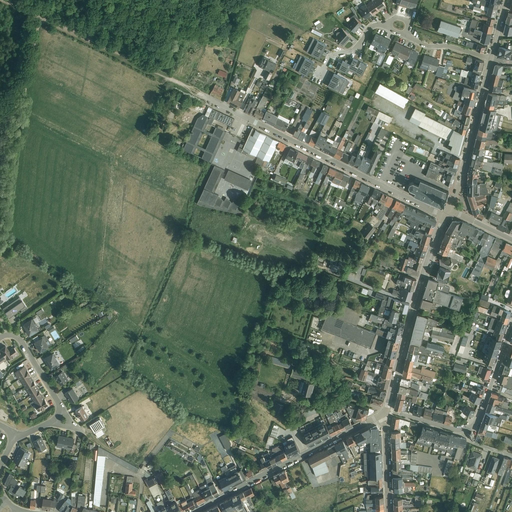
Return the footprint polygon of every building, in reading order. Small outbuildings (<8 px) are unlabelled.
[(372,1),(379,11),(386,7),(382,1),(384,0),(371,0),(372,0),(372,1)] [(409,0),(407,7),(413,9),(414,6),(415,7),(417,0),(409,0)] [(498,4),(484,0),(472,0),(472,2),(477,4),(478,0),(481,1),(480,5),(481,5),(497,10),(498,4)] [(366,5),(373,16),(379,11),(372,1),(366,5)] [(373,16),(366,5),(365,4),(358,9),(366,20),(369,17),(369,18),(373,16)] [(497,10),(481,5),(480,8),(474,6),(472,11),(477,12),(481,13),(495,17),(497,10)] [(361,23),(359,20),(355,14),(350,18),(351,20),(348,22),(350,24),(348,26),(354,32),(362,24),(361,23)] [(485,24),(493,26),(495,19),(482,16),(481,19),(486,20),(485,24)] [(493,26),(485,24),(484,24),(483,26),(481,25),(480,27),(476,26),(478,21),(472,19),(470,27),(471,27),(470,29),(491,34),(493,26)] [(447,34),(453,36),(458,38),(458,36),(460,37),(462,29),(460,29),(461,27),(446,22),(441,21),(437,31),(447,34)] [(511,25),(505,24),(503,34),(511,35),(511,34),(511,25)] [(470,27),(468,34),(476,36),(477,35),(480,36),(479,41),(488,44),(490,37),(491,34),(470,29),(471,27),(470,27)] [(312,29),(311,32),(321,37),(322,34),(312,29)] [(336,36),(335,38),(344,46),(347,43),(346,42),(347,40),(348,40),(350,37),(342,30),(340,32),(339,32),(338,32),(337,32),(336,33),(336,35),(336,36)] [(376,51),(383,37),(376,34),(371,45),(374,46),(373,49),(376,51)] [(383,37),(376,51),(381,53),(384,54),(390,40),(383,37)] [(310,38),(304,52),(318,57),(324,44),(310,38)] [(467,41),(465,46),(476,49),(476,50),(483,52),(485,47),(467,41)] [(398,57),(403,46),(396,43),(391,53),(395,55),(393,58),(396,59),(397,59),(398,57)] [(403,46),(398,57),(406,61),(411,50),(403,46)] [(511,50),(510,50),(505,48),(499,47),(497,56),(498,57),(510,59),(510,55),(511,53),(511,50)] [(411,50),(406,61),(405,63),(412,66),(418,54),(416,53),(416,52),(411,50)] [(384,54),(381,53),(376,64),(380,65),(386,55),(384,54)] [(297,55),(291,70),(306,76),(312,61),(297,55)] [(352,72),(359,75),(365,64),(348,56),(346,61),(341,58),(339,62),(336,61),(333,67),(350,76),(352,72)] [(423,58),(420,70),(424,71),(424,69),(427,70),(428,69),(432,58),(426,56),(424,56),(423,58)] [(466,61),(483,66),(484,62),(467,57),(466,61)] [(432,58),(428,69),(436,71),(439,62),(439,60),(437,60),(432,58)] [(472,72),(480,74),(483,66),(466,61),(465,64),(470,65),(470,67),(473,68),(472,72)] [(268,64),(261,78),(268,82),(275,68),(268,64)] [(493,73),(500,75),(501,71),(505,71),(505,70),(511,70),(511,66),(502,66),(497,64),(494,66),(493,73)] [(442,72),(445,65),(444,67),(439,65),(436,75),(438,76),(441,76),(442,72)] [(480,74),(472,72),(468,70),(467,71),(461,70),(460,76),(466,77),(467,75),(471,76),(470,78),(479,81),(480,74)] [(325,86),(340,93),(347,79),(332,72),(325,86)] [(490,84),(501,87),(503,80),(499,80),(499,79),(507,79),(507,75),(500,75),(493,73),(490,84)] [(479,81),(470,78),(466,77),(464,84),(477,88),(479,81)] [(380,84),(375,92),(404,108),(409,99),(380,84)] [(415,84),(413,87),(423,92),(424,88),(415,84)] [(501,87),(490,84),(489,90),(501,93),(502,90),(500,90),(501,87)] [(215,85),(211,92),(220,96),(224,90),(215,85)] [(461,94),(474,99),(476,91),(463,87),(461,94)] [(234,88),(227,102),(238,108),(246,92),(241,89),(240,91),(234,88)] [(458,93),(455,92),(452,98),(458,100),(460,101),(461,98),(465,99),(464,103),(472,106),(474,99),(461,94),(458,93)] [(247,113),(254,100),(256,97),(254,96),(252,99),(251,98),(250,100),(248,99),(243,110),(247,113)] [(259,103),(253,115),(262,120),(267,110),(263,107),(268,98),(263,96),(259,103)] [(254,100),(247,113),(253,115),(259,103),(254,100)] [(472,106),(464,103),(460,101),(458,100),(457,105),(458,105),(457,109),(461,111),(470,115),(472,106)] [(373,116),(376,117),(382,120),(385,121),(391,124),(394,118),(368,106),(365,112),(373,116)] [(213,109),(209,107),(205,115),(203,115),(197,118),(183,150),(193,154),(196,148),(205,151),(201,158),(212,163),(226,132),(224,131),(225,129),(218,126),(217,128),(216,127),(213,134),(207,131),(210,125),(211,125),(214,119),(231,126),(234,119),(213,109)] [(307,122),(308,121),(313,110),(308,108),(302,121),(306,123),(307,122)] [(465,134),(437,121),(425,115),(425,113),(415,108),(409,121),(428,130),(428,132),(438,137),(439,136),(449,141),(448,144),(461,149),(465,134)] [(267,110),(262,120),(274,126),(278,118),(278,116),(272,113),(273,111),(268,109),(267,110)] [(460,122),(468,124),(470,117),(460,114),(461,111),(457,109),(455,109),(453,115),(459,117),(459,119),(461,119),(460,122)] [(322,112),(317,121),(324,125),(329,115),(322,112)] [(447,117),(448,114),(446,113),(443,117),(443,118),(452,123),(453,121),(447,117)] [(452,123),(466,129),(468,124),(460,122),(448,114),(447,117),(453,121),(452,123)] [(278,116),(278,118),(288,123),(290,120),(279,115),(278,116)] [(278,118),(274,126),(284,131),(288,123),(278,118)] [(437,121),(465,134),(466,129),(452,123),(446,120),(445,122),(439,119),(437,121)] [(304,126),(298,138),(306,142),(309,135),(305,133),(310,122),(308,121),(307,122),(306,123),(304,126)] [(298,138),(304,126),(301,124),(297,131),(295,130),(294,133),(293,135),(298,138)] [(333,140),(327,153),(333,156),(339,145),(337,143),(338,142),(337,141),(339,137),(341,138),(342,135),(341,134),(343,130),(340,128),(333,140)] [(381,128),(377,136),(383,139),(387,131),(381,128)] [(485,136),(492,137),(493,132),(493,131),(487,131),(479,128),(477,134),(485,136)] [(242,149),(256,155),(256,156),(267,135),(256,130),(253,136),(249,134),(244,145),(242,149)] [(319,135),(313,146),(321,150),(328,137),(329,135),(321,131),(319,135)] [(309,135),(306,142),(313,146),(319,135),(316,133),(314,138),(309,135)] [(267,135),(256,156),(258,157),(265,160),(269,162),(275,150),(279,142),(267,135)] [(328,137),(321,150),(327,153),(333,140),(328,137)] [(486,149),(487,149),(489,149),(490,143),(493,144),(497,145),(498,141),(494,141),(491,140),(486,140),(476,138),(474,146),(484,148),(486,149)] [(339,145),(333,156),(340,159),(346,147),(343,146),(345,141),(342,139),(339,145)] [(422,139),(421,141),(433,147),(433,146),(434,144),(422,139)] [(279,142),(275,150),(279,152),(281,150),(285,152),(288,146),(279,142)] [(346,147),(340,159),(347,163),(351,155),(349,154),(352,148),(350,147),(352,144),(348,142),(346,147)] [(242,149),(244,145),(240,144),(237,151),(254,159),(256,155),(242,149)] [(461,149),(448,144),(447,146),(451,148),(450,151),(460,154),(461,149)] [(472,157),(493,162),(493,160),(485,158),(487,149),(486,149),(484,148),(474,146),(473,152),(472,157)] [(295,161),(298,151),(295,150),(294,151),(290,149),(284,162),(287,163),(289,161),(292,163),(294,160),(295,161)] [(357,154),(352,165),(358,167),(360,169),(366,158),(363,157),(366,151),(360,149),(357,154)] [(370,162),(366,172),(371,174),(375,164),(377,161),(381,151),(376,149),(371,160),(370,162)] [(454,162),(458,163),(460,159),(440,150),(439,154),(443,156),(443,157),(450,160),(450,159),(454,160),(454,162)] [(298,151),(295,161),(294,163),(302,168),(308,156),(298,151)] [(351,155),(347,163),(352,165),(357,154),(353,152),(351,155)] [(503,164),(503,165),(507,166),(508,163),(511,163),(511,153),(504,153),(503,164)] [(308,156),(302,168),(298,178),(302,180),(304,175),(303,175),(307,165),(310,166),(310,165),(313,159),(308,156)] [(265,160),(258,157),(255,164),(262,166),(265,160)] [(440,160),(457,167),(458,163),(454,162),(454,160),(450,159),(450,160),(443,157),(442,158),(439,157),(438,160),(440,160)] [(470,165),(478,167),(485,170),(485,169),(501,175),(503,164),(500,163),(495,162),(493,162),(472,157),(470,165)] [(366,158),(360,169),(366,171),(366,172),(370,162),(371,160),(366,158)] [(313,159),(310,165),(313,166),(312,169),(311,171),(309,176),(312,178),(314,172),(317,166),(321,168),(323,164),(313,159)] [(443,168),(447,170),(455,172),(456,169),(457,167),(440,160),(438,165),(431,162),(430,163),(430,164),(443,168)] [(323,164),(321,168),(316,180),(315,183),(318,184),(323,173),(325,173),(328,167),(323,164)] [(446,173),(446,172),(447,170),(443,168),(430,164),(428,168),(444,174),(444,172),(446,173)] [(215,166),(197,204),(241,214),(244,206),(240,205),(234,199),(232,203),(226,197),(224,201),(214,193),(224,170),(215,166)] [(333,178),(337,171),(330,167),(323,181),(326,183),(329,176),(333,178)] [(444,174),(428,168),(426,173),(425,176),(428,177),(429,177),(432,179),(433,178),(436,180),(437,179),(440,181),(441,181),(445,183),(451,185),(455,174),(450,172),(449,173),(446,172),(446,173),(444,172),(444,174)] [(229,170),(224,180),(248,190),(252,181),(229,170)] [(337,171),(333,178),(330,185),(337,188),(338,187),(344,174),(337,171)] [(467,182),(485,183),(485,180),(480,180),(480,178),(477,178),(478,173),(476,172),(468,171),(467,182)] [(344,174),(338,187),(339,188),(341,189),(343,186),(345,187),(349,178),(350,176),(344,174)] [(276,175),(274,180),(285,185),(287,180),(276,175)] [(408,185),(408,186),(409,188),(409,189),(409,190),(410,189),(409,193),(413,195),(413,196),(415,196),(415,197),(416,197),(419,198),(419,199),(420,199),(420,198),(423,200),(424,201),(424,200),(428,202),(427,202),(428,203),(428,202),(432,204),(433,204),(436,205),(436,206),(437,206),(441,207),(440,208),(441,208),(442,208),(443,207),(442,207),(443,204),(444,204),(444,203),(445,203),(445,202),(444,202),(446,198),(447,198),(446,197),(447,197),(446,197),(447,196),(448,193),(449,193),(448,192),(448,191),(447,192),(444,190),(443,190),(441,189),(439,189),(440,188),(439,188),(435,187),(435,186),(434,186),(431,185),(431,184),(430,184),(430,185),(427,183),(427,182),(426,182),(426,183),(422,181),(422,180),(422,181),(420,180),(415,178),(414,182),(413,182),(413,181),(412,181),(412,182),(410,183),(410,182),(409,183),(408,186),(408,185)] [(355,180),(353,185),(349,195),(352,196),(354,191),(357,193),(361,183),(355,180)] [(485,183),(467,182),(467,183),(469,183),(469,189),(467,189),(467,191),(467,195),(479,194),(485,194),(488,194),(487,189),(486,185),(486,183),(485,183)] [(361,183),(357,193),(354,199),(361,202),(364,195),(365,196),(368,190),(367,189),(369,186),(361,183)] [(373,200),(378,191),(374,189),(367,203),(369,204),(371,199),(373,200)] [(378,191),(373,200),(372,203),(376,205),(377,204),(379,200),(382,193),(378,191)] [(382,193),(379,200),(381,201),(379,205),(377,204),(376,205),(375,208),(376,208),(374,212),(377,214),(388,196),(382,193)] [(479,194),(467,195),(468,197),(472,209),(478,207),(486,205),(486,199),(485,194),(479,194)] [(489,207),(493,208),(497,197),(493,196),(491,195),(489,207)] [(388,196),(377,214),(375,217),(381,220),(393,198),(389,196),(388,196)] [(335,202),(333,206),(335,207),(337,203),(344,207),(345,203),(346,202),(336,198),(335,202)] [(397,210),(400,202),(396,200),(388,214),(392,216),(396,209),(397,210)] [(400,202),(397,210),(398,211),(393,220),(392,219),(389,224),(393,226),(396,221),(400,214),(405,204),(400,202)] [(503,217),(506,219),(508,220),(511,214),(511,203),(510,202),(503,217)] [(405,204),(400,214),(408,218),(409,217),(423,223),(423,225),(426,227),(427,224),(434,227),(436,220),(436,219),(405,204)] [(478,207),(472,209),(474,216),(475,217),(481,220),(483,214),(479,213),(478,207)] [(493,208),(489,207),(485,218),(495,223),(496,221),(499,222),(502,217),(498,215),(499,211),(493,208)] [(502,217),(499,222),(498,224),(496,228),(509,234),(510,230),(511,227),(506,225),(505,226),(503,225),(506,219),(503,217),(502,217)] [(426,227),(423,225),(409,219),(407,221),(410,222),(410,224),(410,225),(410,226),(412,227),(418,230),(419,227),(426,230),(425,234),(430,236),(431,233),(432,233),(432,232),(432,231),(434,227),(427,224),(426,227)] [(463,236),(464,236),(466,232),(459,229),(462,222),(455,220),(452,221),(449,227),(463,236)] [(459,229),(466,232),(468,233),(470,235),(471,235),(475,227),(470,225),(463,222),(462,222),(459,229)] [(370,224),(360,236),(367,241),(376,229),(370,224)] [(446,232),(462,241),(464,236),(463,236),(449,227),(446,232)] [(471,235),(470,235),(468,239),(472,241),(478,229),(475,227),(471,235)] [(420,242),(427,245),(430,236),(425,234),(413,228),(411,233),(410,232),(409,234),(421,239),(420,242)] [(478,229),(472,241),(470,245),(474,247),(477,243),(480,239),(484,232),(478,229)] [(443,239),(456,244),(459,246),(462,241),(446,232),(443,239)] [(480,239),(477,243),(483,245),(488,234),(484,232),(480,239)] [(480,254),(477,261),(471,273),(479,277),(484,267),(485,263),(487,255),(491,249),(496,238),(488,234),(483,245),(479,253),(480,254)] [(427,245),(420,242),(407,235),(404,242),(408,243),(426,250),(427,245)] [(496,238),(491,249),(498,253),(503,241),(496,238)] [(442,243),(450,247),(450,245),(451,246),(451,247),(454,248),(456,244),(443,239),(442,243)] [(506,262),(511,249),(511,245),(506,242),(500,255),(503,256),(503,255),(506,256),(506,257),(504,256),(502,260),(506,262)] [(426,250),(408,243),(406,249),(416,252),(424,256),(426,250)] [(439,251),(443,253),(451,257),(459,261),(461,262),(463,263),(471,266),(474,259),(477,261),(480,254),(479,253),(477,252),(475,255),(463,249),(461,252),(470,257),(468,261),(462,259),(463,256),(455,252),(456,250),(450,247),(442,243),(439,251)] [(511,249),(506,262),(503,269),(504,269),(507,271),(508,267),(510,268),(511,266),(511,263),(511,249)] [(440,267),(450,270),(452,267),(453,265),(455,264),(456,263),(457,263),(458,262),(459,261),(451,257),(451,258),(451,259),(451,260),(452,261),(452,262),(453,263),(453,264),(452,265),(452,266),(451,266),(450,266),(444,264),(444,263),(443,262),(443,253),(439,251),(440,267)] [(417,259),(422,262),(424,256),(416,252),(414,258),(409,256),(408,259),(416,262),(417,259)] [(487,255),(485,263),(494,267),(497,260),(488,256),(487,255)] [(400,264),(419,271),(422,262),(417,259),(416,262),(408,259),(402,257),(400,264)] [(340,259),(338,267),(345,269),(347,261),(340,259)] [(349,261),(347,269),(364,275),(366,269),(363,268),(364,265),(360,264),(359,264),(359,265),(349,261)] [(419,271),(400,264),(398,269),(405,271),(418,275),(419,271)] [(450,270),(440,267),(438,271),(436,278),(446,282),(450,270)] [(402,280),(415,284),(416,280),(403,275),(403,276),(402,280)] [(400,286),(413,291),(415,284),(402,280),(398,278),(397,278),(396,282),(400,286)] [(422,298),(442,304),(459,309),(462,298),(448,293),(449,288),(445,286),(445,284),(438,282),(429,279),(422,298)] [(413,291),(400,286),(398,291),(393,289),(392,294),(410,300),(413,291)] [(378,315),(396,320),(397,317),(398,315),(399,311),(386,307),(389,297),(376,292),(375,297),(382,300),(378,315)] [(19,297),(2,308),(8,317),(17,311),(20,309),(21,311),(19,312),(20,312),(27,308),(19,297)] [(386,307),(399,311),(407,313),(409,304),(401,301),(389,297),(386,307)] [(420,305),(440,311),(442,304),(422,298),(420,305)] [(333,316),(337,317),(342,319),(347,321),(352,323),(357,325),(361,313),(338,304),(336,308),(333,316)] [(440,311),(420,305),(418,310),(427,313),(427,311),(431,313),(443,317),(444,313),(440,311)] [(493,311),(509,318),(511,313),(503,310),(502,311),(497,309),(496,310),(494,309),(493,311)] [(492,311),(490,315),(500,319),(499,320),(507,323),(509,318),(493,311),(492,311)] [(337,317),(333,316),(327,313),(325,312),(322,319),(324,320),(321,329),(331,333),(337,317)] [(396,320),(378,315),(371,313),(368,320),(368,321),(371,322),(371,321),(372,319),(384,323),(402,328),(404,323),(396,320)] [(425,326),(432,328),(432,326),(435,326),(437,321),(417,314),(415,323),(425,326)] [(33,318),(23,324),(29,335),(39,329),(35,323),(40,320),(37,316),(33,318)] [(337,317),(331,333),(336,335),(342,319),(337,317)] [(489,323),(505,329),(507,323),(499,320),(491,317),(489,323)] [(342,319),(336,335),(341,337),(347,321),(342,319)] [(352,323),(347,321),(341,337),(345,339),(352,323)] [(357,325),(352,323),(345,339),(351,341),(357,325)] [(402,328),(384,323),(383,325),(382,324),(381,327),(389,329),(401,333),(402,328)] [(414,328),(424,331),(425,328),(427,328),(455,335),(455,334),(432,328),(425,326),(415,323),(414,328)] [(489,328),(504,333),(505,329),(489,323),(488,327),(489,328)] [(357,325),(351,341),(356,343),(362,327),(357,325)] [(432,328),(455,334),(456,328),(448,325),(447,328),(442,327),(442,328),(435,326),(432,326),(432,328)] [(362,327),(356,343),(361,344),(367,329),(362,327)] [(412,334),(423,337),(423,334),(453,342),(454,338),(426,332),(424,331),(414,328),(412,334)] [(426,332),(454,338),(455,335),(427,328),(425,328),(424,331),(426,332)] [(491,336),(501,340),(504,333),(489,328),(488,330),(491,331),(489,336),(491,336)] [(367,329),(361,344),(370,348),(376,333),(375,332),(367,329)] [(375,332),(376,333),(389,338),(395,340),(398,341),(398,342),(399,342),(401,333),(389,329),(387,333),(377,329),(375,332)] [(40,338),(35,341),(34,341),(35,342),(34,342),(36,346),(37,345),(41,351),(52,344),(46,334),(40,338)] [(72,347),(80,342),(78,338),(76,339),(74,335),(67,338),(72,347)] [(484,343),(499,348),(501,340),(491,336),(489,336),(487,335),(484,343)] [(388,340),(386,346),(397,350),(399,342),(398,342),(398,341),(395,340),(389,338),(388,340)] [(426,347),(438,351),(442,352),(444,347),(427,342),(426,347)] [(305,343),(301,357),(307,359),(311,345),(305,343)] [(408,351),(428,356),(429,353),(437,355),(438,351),(426,347),(420,346),(410,343),(408,351)] [(499,348),(484,343),(482,351),(485,352),(496,356),(499,348)] [(0,349),(6,357),(7,359),(17,352),(13,347),(9,351),(5,345),(0,349)] [(384,353),(384,354),(391,356),(394,357),(394,356),(395,356),(395,354),(397,350),(386,346),(385,351),(384,353)] [(406,357),(429,363),(431,356),(428,356),(408,351),(406,357)] [(496,356),(485,352),(482,360),(493,364),(496,356)] [(54,353),(44,359),(46,362),(47,361),(51,368),(60,363),(56,357),(57,357),(54,353)] [(391,356),(384,354),(383,359),(379,358),(378,361),(393,365),(395,357),(395,356),(394,356),(394,357),(391,356)] [(503,363),(511,365),(511,356),(506,354),(505,358),(507,359),(507,360),(506,360),(505,360),(504,361),(503,362),(503,363)] [(270,357),(270,359),(271,359),(270,363),(289,369),(291,362),(272,356),(271,357),(270,357)] [(422,375),(432,377),(434,378),(436,371),(426,369),(426,366),(422,365),(421,369),(415,368),(416,365),(418,366),(419,364),(428,366),(429,363),(406,357),(404,369),(422,375)] [(361,369),(367,371),(369,366),(366,365),(366,363),(363,362),(361,368),(361,369)] [(375,367),(391,372),(392,367),(376,363),(375,367)] [(452,363),(451,366),(454,366),(453,370),(465,373),(466,373),(466,372),(468,368),(467,368),(466,367),(467,367),(452,363)] [(499,373),(508,375),(510,368),(511,368),(511,365),(503,363),(503,364),(501,363),(498,372),(499,373)] [(21,378),(29,373),(27,370),(24,366),(16,371),(15,372),(19,379),(21,378)] [(482,377),(488,379),(492,368),(487,366),(486,368),(483,367),(482,368),(479,367),(477,372),(481,373),(479,376),(482,377)] [(293,367),(290,375),(304,380),(303,382),(301,382),(301,383),(300,383),(299,387),(300,387),(299,391),(311,395),(314,382),(310,381),(312,373),(293,367)] [(374,373),(389,378),(391,372),(375,367),(373,367),(372,369),(375,370),(374,373)] [(367,371),(361,369),(358,378),(365,380),(367,374),(375,377),(378,378),(377,380),(378,380),(377,385),(387,388),(389,378),(374,373),(367,371)] [(422,375),(404,369),(402,375),(410,377),(411,375),(417,377),(417,378),(421,379),(422,378),(423,379),(422,382),(426,383),(431,385),(432,381),(431,381),(432,377),(422,375)] [(57,379),(61,385),(69,380),(63,371),(61,372),(60,370),(58,372),(58,373),(55,375),(54,376),(57,379)] [(29,373),(21,378),(26,386),(34,381),(30,376),(31,376),(29,373)] [(508,375),(499,373),(496,380),(503,382),(502,386),(505,387),(506,387),(511,389),(511,387),(511,376),(511,377),(508,375)] [(400,385),(418,390),(419,386),(409,383),(410,380),(402,378),(400,385)] [(34,381),(26,386),(31,395),(39,390),(36,384),(34,381)] [(468,388),(483,394),(485,386),(470,381),(468,388)] [(380,395),(385,396),(386,391),(362,384),(361,387),(365,388),(364,390),(378,394),(378,396),(380,396),(380,395)] [(408,394),(409,394),(409,392),(419,394),(420,392),(420,390),(418,390),(400,385),(398,391),(405,393),(408,394)] [(462,387),(461,389),(460,391),(463,392),(464,391),(467,392),(467,391),(471,393),(469,398),(479,403),(483,394),(468,388),(468,389),(462,387)] [(65,393),(67,397),(69,399),(71,403),(79,398),(73,388),(65,393)] [(39,390),(31,395),(36,403),(44,398),(43,396),(39,390)] [(490,396),(504,401),(505,397),(502,396),(500,395),(500,394),(492,392),(490,396)] [(380,396),(378,396),(374,394),(374,395),(372,394),(371,399),(363,396),(362,400),(382,406),(384,398),(380,396)] [(488,403),(507,409),(509,403),(505,401),(504,401),(490,396),(488,403)] [(44,398),(36,403),(35,404),(39,411),(46,407),(46,406),(48,404),(45,398),(44,398)] [(402,404),(396,402),(394,409),(396,409),(401,411),(409,413),(409,411),(405,410),(406,406),(407,406),(408,405),(410,405),(411,401),(412,399),(409,399),(408,402),(408,404),(403,403),(402,404)] [(326,407),(329,406),(335,403),(334,401),(319,409),(320,410),(323,409),(326,407)] [(357,410),(367,412),(369,409),(348,403),(342,401),(340,402),(343,409),(346,407),(349,408),(349,406),(358,408),(357,410)] [(277,403),(274,413),(281,415),(284,405),(277,403)] [(511,410),(507,409),(488,403),(486,409),(500,414),(501,411),(511,414),(511,410)] [(415,405),(412,414),(420,416),(422,407),(415,405)] [(82,406),(75,410),(82,420),(89,416),(82,406)] [(316,406),(303,413),(306,418),(319,411),(317,408),(316,406)] [(329,406),(326,407),(327,410),(326,411),(329,416),(327,417),(331,424),(332,426),(335,433),(341,430),(333,413),(329,406)] [(447,412),(444,423),(450,425),(452,417),(449,416),(452,407),(449,406),(447,411),(447,412)] [(465,406),(462,412),(466,413),(466,414),(470,418),(472,416),(472,415),(474,412),(475,410),(465,406)] [(367,412),(357,410),(349,408),(346,407),(352,419),(354,424),(365,418),(366,417),(366,416),(367,412)] [(431,420),(435,409),(432,408),(432,409),(431,408),(431,409),(425,408),(423,417),(431,420)] [(337,411),(346,428),(352,425),(350,420),(348,417),(347,417),(344,419),(342,415),(339,409),(337,410),(337,411)] [(435,409),(431,420),(436,421),(436,420),(437,421),(444,423),(447,412),(435,409)] [(333,413),(341,430),(346,428),(337,411),(333,413)] [(482,420),(496,425),(499,426),(501,418),(499,417),(485,412),(485,413),(483,418),(482,420)] [(409,426),(410,422),(397,418),(394,417),(392,418),(391,426),(393,427),(400,429),(401,425),(403,425),(409,426)] [(480,427),(486,429),(494,432),(496,425),(482,420),(481,423),(480,427)] [(328,428),(327,426),(324,422),(313,428),(320,441),(331,435),(328,428)] [(354,435),(351,436),(355,444),(358,442),(360,445),(360,449),(366,445),(364,442),(367,441),(367,443),(370,443),(370,446),(369,446),(369,453),(381,452),(382,452),(381,434),(377,427),(377,426),(370,429),(369,427),(354,435)] [(423,426),(416,443),(419,444),(430,447),(431,441),(435,442),(433,448),(446,452),(451,434),(448,433),(444,432),(441,432),(440,431),(438,431),(437,430),(435,430),(435,431),(431,430),(431,429),(426,427),(423,426)] [(400,429),(393,427),(393,430),(391,430),(391,436),(399,436),(403,436),(403,438),(403,442),(405,442),(405,433),(405,431),(400,429)] [(313,428),(302,433),(308,447),(320,441),(313,428)] [(486,429),(485,434),(496,438),(498,433),(494,432),(486,429)] [(207,432),(210,438),(216,435),(214,430),(207,432)] [(226,433),(220,437),(226,450),(230,448),(231,443),(229,440),(231,439),(229,436),(228,436),(226,433)] [(458,446),(461,437),(457,436),(451,434),(446,452),(445,456),(448,456),(449,452),(451,453),(453,447),(458,448),(458,446)] [(64,448),(66,437),(59,436),(57,446),(64,448)] [(269,436),(266,443),(272,445),(274,438),(269,436)] [(346,439),(350,447),(354,456),(357,455),(355,449),(354,446),(356,445),(355,444),(351,436),(346,439)] [(34,440),(39,451),(43,449),(46,448),(41,437),(34,440)] [(66,437),(64,448),(72,449),(71,452),(75,453),(76,444),(73,444),(74,439),(66,437)] [(286,450),(290,457),(300,451),(292,437),(287,440),(288,442),(287,443),(288,444),(284,446),(285,448),(286,450)] [(458,446),(458,448),(455,457),(460,459),(464,447),(466,439),(461,437),(458,446)] [(342,451),(346,459),(351,456),(349,453),(348,453),(346,449),(350,447),(346,439),(337,444),(341,452),(342,451)] [(334,445),(339,455),(344,464),(344,463),(346,462),(345,460),(346,459),(342,451),(341,452),(337,444),(334,445)] [(286,450),(285,448),(283,449),(281,446),(279,447),(279,445),(273,448),(272,448),(272,450),(271,451),(276,452),(278,452),(282,461),(290,457),(286,450)] [(339,455),(334,445),(328,448),(332,456),(332,458),(336,456),(339,455)] [(98,446),(93,504),(100,506),(105,456),(136,473),(139,468),(138,468),(98,446)] [(173,446),(171,449),(180,454),(180,455),(180,456),(192,462),(194,459),(186,454),(185,455),(182,453),(183,452),(173,446)] [(19,455),(26,459),(30,452),(22,449),(20,448),(17,454),(19,455)] [(328,448),(308,458),(312,466),(315,476),(329,471),(325,460),(332,456),(328,448)] [(471,454),(470,457),(470,458),(471,458),(468,465),(468,467),(476,470),(481,455),(472,451),(471,453),(471,454)] [(269,459),(273,465),(277,463),(274,456),(273,456),(272,454),(270,455),(269,452),(266,454),(268,459),(269,459)] [(274,456),(277,463),(282,461),(278,452),(276,452),(272,454),(273,456),(274,456)] [(19,455),(17,454),(14,461),(15,462),(24,466),(27,459),(26,459),(19,455)] [(265,461),(268,468),(273,465),(269,459),(268,459),(266,454),(263,456),(265,461)] [(409,470),(413,471),(432,473),(432,468),(418,466),(418,465),(416,465),(417,454),(412,454),(407,454),(400,454),(392,454),(392,459),(401,459),(401,460),(401,464),(410,464),(409,470)] [(265,461),(263,456),(262,455),(259,456),(262,463),(260,463),(261,466),(258,467),(258,469),(260,472),(268,468),(265,461)] [(493,457),(487,473),(493,475),(498,459),(493,457)] [(505,465),(508,458),(504,457),(497,474),(502,476),(505,465)] [(401,459),(392,459),(392,468),(401,469),(401,464),(401,460),(401,459)] [(448,460),(444,473),(449,475),(453,461),(448,460)] [(248,471),(246,472),(249,478),(254,475),(251,470),(255,468),(254,465),(252,466),(250,464),(246,466),(246,467),(248,471)] [(226,465),(220,468),(222,471),(222,472),(225,477),(230,487),(241,482),(243,481),(242,480),(246,479),(241,469),(238,470),(235,465),(228,468),(226,465)] [(413,471),(409,470),(401,469),(392,468),(392,477),(402,476),(402,479),(413,479),(413,471)] [(280,473),(287,488),(289,492),(292,491),(294,490),(291,484),(290,484),(288,481),(287,481),(287,480),(289,479),(285,470),(280,473)] [(371,471),(367,471),(368,480),(371,479),(374,478),(378,477),(382,476),(382,474),(383,474),(383,471),(382,470),(371,471)] [(161,472),(157,474),(169,498),(165,500),(168,506),(171,511),(181,511),(176,501),(169,487),(168,485),(161,472)] [(510,473),(508,472),(507,472),(502,486),(505,487),(508,479),(510,473)] [(4,484),(8,485),(10,482),(13,484),(11,487),(9,490),(14,494),(15,492),(18,494),(19,495),(20,493),(23,495),(27,490),(17,483),(19,480),(12,476),(13,475),(10,473),(4,484)] [(208,483),(214,496),(219,493),(209,473),(204,476),(208,483)] [(274,478),(277,483),(279,482),(283,490),(287,488),(280,473),(274,476),(274,478)] [(480,477),(479,481),(480,482),(480,481),(492,486),(494,481),(485,478),(486,477),(482,475),(481,478),(480,477)] [(125,482),(125,485),(126,485),(125,494),(135,495),(136,490),(132,490),(133,477),(127,476),(126,482),(125,482)] [(371,479),(368,480),(362,482),(362,484),(368,483),(368,484),(376,483),(376,486),(383,486),(382,476),(378,477),(374,478),(371,479)] [(402,476),(392,477),(393,486),(394,486),(408,485),(415,485),(415,482),(404,482),(404,481),(402,481),(402,479),(402,476)] [(147,478),(144,480),(148,487),(155,484),(157,483),(153,477),(148,480),(147,478)] [(230,487),(225,477),(218,480),(220,484),(218,485),(222,491),(222,490),(228,487),(229,488),(230,487)] [(201,489),(206,500),(214,496),(208,483),(200,487),(201,489)] [(9,490),(11,487),(8,491),(16,496),(18,494),(15,492),(14,494),(9,490)] [(193,495),(198,504),(206,500),(201,489),(194,492),(192,488),(191,489),(193,495)] [(243,492),(252,510),(255,508),(249,497),(254,495),(251,488),(246,490),(243,492)] [(287,488),(283,490),(286,495),(283,497),(285,500),(288,499),(287,495),(290,494),(292,498),(295,497),(292,491),(289,492),(287,488)] [(58,491),(55,497),(60,500),(63,495),(58,491)] [(72,505),(68,511),(75,511),(76,511),(78,509),(77,509),(78,508),(75,507),(75,505),(75,493),(74,492),(71,492),(72,505)] [(239,494),(245,506),(248,505),(251,511),(253,511),(252,510),(243,492),(239,494)] [(476,493),(474,500),(480,502),(480,501),(483,495),(477,493),(476,493)] [(237,511),(248,511),(245,506),(239,494),(233,497),(230,498),(235,507),(237,511)] [(186,500),(190,508),(198,504),(193,495),(190,496),(191,497),(186,500)] [(366,503),(384,503),(383,497),(375,497),(375,500),(369,500),(369,495),(367,495),(366,500),(366,503)] [(43,498),(42,508),(50,510),(50,506),(55,507),(58,500),(54,498),(54,500),(51,500),(51,499),(43,498)] [(223,502),(228,511),(231,511),(230,509),(235,507),(230,498),(223,502)] [(176,501),(181,511),(182,511),(190,508),(186,500),(181,502),(180,499),(176,501)] [(149,508),(151,511),(155,511),(149,500),(146,502),(149,508)] [(162,500),(156,503),(160,510),(161,511),(171,511),(168,506),(167,506),(165,507),(162,500)] [(68,511),(72,505),(65,501),(59,510),(62,511),(68,511)] [(228,511),(223,502),(220,504),(223,511),(228,511)] [(474,502),(470,511),(475,511),(479,504),(474,502)]
